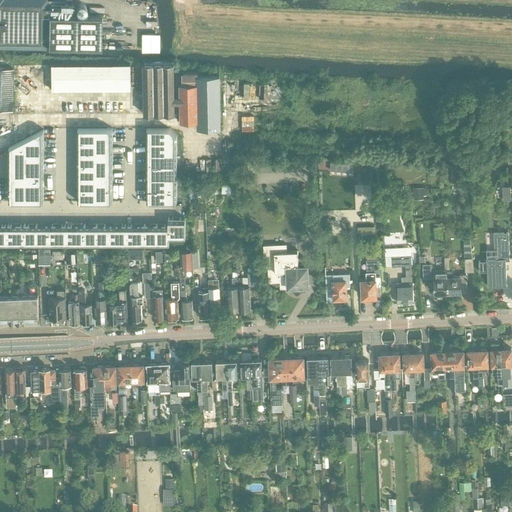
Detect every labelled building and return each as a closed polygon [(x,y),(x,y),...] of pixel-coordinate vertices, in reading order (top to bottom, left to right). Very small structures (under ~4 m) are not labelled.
[(0,0),(0,45),(2,46),(3,46),(5,46),(44,46),(100,47),(101,15),(45,14),(44,0),(0,0)] [(142,33),(142,50),(159,50),(159,33),(142,33)] [(143,80),(143,114),(175,113),(175,104),(175,101),(180,101),(180,95),(178,95),(174,95),(174,80),(174,64),(174,63),(142,63),(142,64),(143,80)] [(131,64),(51,64),(51,89),(131,89),(131,64)] [(0,108),(12,109),(13,68),(0,67),(0,108)] [(198,73),(187,73),(183,77),(183,85),(180,85),(180,95),(180,101),(181,121),(197,120),(197,128),(214,128),(214,131),(220,131),(220,128),(221,128),(220,75),(198,76),(198,73)] [(98,128),(78,128),(78,141),(98,141),(98,128)] [(113,128),(98,128),(98,141),(98,153),(113,153),(113,128)] [(169,128),(147,128),(147,141),(177,141),(177,134),(169,128)] [(44,129),(24,139),(24,153),(44,153),(44,129)] [(24,139),(9,147),(9,177),(24,177),(24,153),(24,139)] [(98,141),(78,141),(78,153),(98,153),(98,141)] [(177,141),(147,141),(147,153),(177,153),(177,141)] [(44,153),(24,153),(24,177),(44,176),(44,153)] [(98,153),(78,153),(77,165),(98,165),(98,153)] [(113,153),(98,153),(98,165),(97,177),(113,177),(113,153)] [(177,153),(147,153),(147,165),(177,165),(177,153)] [(98,165),(77,165),(78,177),(97,177),(98,165)] [(177,165),(147,165),(147,177),(177,177),(177,165)] [(376,166),(377,175),(388,174),(387,166),(376,166)] [(44,176),(24,177),(24,201),(44,201),(44,176)] [(24,177),(9,177),(9,201),(24,201),(24,177)] [(97,177),(78,177),(77,189),(97,188),(97,177)] [(113,177),(97,177),(97,188),(97,201),(113,201),(113,177)] [(177,177),(147,177),(147,189),(177,189),(177,177)] [(222,191),(231,192),(231,184),(222,183),(222,191)] [(97,188),(77,189),(78,201),(97,201),(97,188)] [(177,189),(147,189),(147,201),(177,201),(177,189)] [(185,217),(168,217),(168,224),(169,224),(169,237),(185,237),(185,217)] [(25,224),(7,224),(7,244),(25,244),(25,224)] [(37,224),(25,224),(25,244),(37,244),(37,224)] [(49,224),(37,224),(37,244),(49,244),(49,224)] [(67,224),(49,224),(49,244),(67,244),(67,224)] [(85,224),(67,224),(67,244),(85,244),(85,224)] [(97,224),(85,224),(85,244),(97,244),(97,224)] [(109,224),(97,224),(97,244),(109,244),(109,224)] [(127,224),(109,224),(109,244),(127,244),(127,224)] [(145,224),(127,224),(127,244),(145,244),(145,224)] [(157,224),(145,224),(145,244),(157,244),(157,224)] [(168,224),(157,224),(157,244),(168,244),(168,237),(169,237),(169,224),(168,224)] [(487,260),(479,260),(479,271),(487,271),(488,286),(507,285),(506,258),(509,258),(509,260),(510,260),(509,232),(494,233),(494,248),(494,249),(496,249),(497,258),(487,259),(487,260)] [(465,258),(473,257),(471,238),(465,239),(465,258)] [(287,243),(264,244),(265,265),(265,268),(268,267),(269,282),(281,281),(281,284),(288,284),(288,286),(300,286),(302,290),(306,290),(308,285),(308,265),(306,265),(305,265),(305,257),(298,257),(298,250),(287,251),(287,243)] [(179,249),(179,252),(180,268),(193,267),(192,251),(192,244),(187,244),(187,250),(181,250),(181,249),(179,249)] [(391,247),(385,247),(386,256),(392,256),(393,266),(406,265),(407,276),(403,276),(403,283),(397,283),(398,302),(414,301),(413,282),(412,282),(411,265),(412,265),(412,255),(401,255),(401,247),(391,247)] [(77,252),(76,252),(66,252),(67,262),(78,261),(77,252)] [(374,296),(377,296),(375,272),(380,271),(380,265),(379,252),(367,253),(367,259),(367,272),(368,279),(362,279),(363,296),(364,296),(364,299),(372,299),(371,296),(374,296)] [(50,254),(39,254),(39,264),(50,264),(50,254)] [(127,256),(120,257),(120,267),(128,267),(127,256)] [(435,292),(449,292),(448,276),(448,270),(450,270),(450,263),(449,256),(445,257),(445,263),(445,270),(435,270),(435,276),(435,283),(434,283),(434,286),(435,286),(435,292)] [(473,257),(465,258),(465,272),(474,271),(473,257)] [(431,263),(423,264),(424,277),(432,277),(431,263)] [(350,273),(339,273),(326,274),(326,266),(325,266),(327,302),(328,302),(328,296),(339,296),(339,298),(347,297),(347,286),(351,286),(350,273)] [(448,276),(449,292),(462,291),(468,290),(467,279),(468,279),(468,277),(467,277),(467,273),(460,274),(460,275),(453,275),(453,270),(450,270),(448,270),(448,276)] [(250,285),(252,285),(262,284),(259,271),(248,271),(248,276),(237,277),(240,310),(251,310),(250,285)] [(152,272),(143,273),(143,282),(144,282),(145,297),(153,296),(152,272)] [(186,300),(185,281),(185,277),(180,278),(180,280),(182,317),(193,316),(193,299),(186,300)] [(228,311),(240,310),(237,277),(232,277),(233,286),(226,286),(226,287),(226,289),(222,289),(223,296),(227,296),(228,311)] [(108,321),(106,289),(105,280),(99,281),(99,290),(100,290),(100,298),(95,298),(96,322),(108,321)] [(179,281),(171,282),(172,298),(165,299),(166,318),(179,317),(178,298),(180,296),(179,281)] [(214,282),(209,282),(209,287),(211,315),(221,315),(219,281),(214,282)] [(142,319),(141,303),(143,303),(143,296),(139,296),(138,283),(131,283),(130,284),(130,291),(132,320),(142,319)] [(203,290),(198,290),(200,316),(211,315),(209,287),(203,287),(203,290)] [(49,298),(49,318),(50,318),(51,319),(56,319),(57,318),(66,318),(65,289),(57,289),(57,298),(49,298)] [(78,294),(81,323),(92,322),(91,304),(86,304),(85,289),(79,289),(79,294),(78,294)] [(126,289),(120,290),(120,300),(108,301),(109,321),(119,321),(119,320),(128,319),(126,289)] [(164,318),(163,295),(163,289),(154,289),(155,319),(164,318)] [(81,323),(78,294),(78,293),(72,293),(73,301),(69,301),(70,323),(81,323)] [(29,295),(29,318),(39,318),(38,294),(29,295)] [(2,319),(11,318),(11,295),(1,295),(2,319)] [(11,318),(20,318),(20,295),(11,295),(11,318)] [(20,318),(29,318),(29,295),(20,295),(20,318)] [(501,348),(503,384),(508,384),(507,364),(511,363),(511,358),(511,347),(501,348)] [(478,349),(479,385),(484,384),(484,370),(489,370),(488,348),(478,349)] [(498,384),(503,384),(501,348),(491,348),(492,364),(493,374),(498,374),(498,384)] [(474,385),(479,385),(478,349),(467,349),(468,365),(473,365),(474,385)] [(438,378),(444,377),(443,350),(431,351),(432,376),(438,375),(438,378)] [(455,390),(455,386),(453,350),(443,350),(444,377),(450,377),(451,390),(455,390)] [(453,350),(455,386),(455,390),(465,389),(464,350),(453,350)] [(415,379),(420,379),(419,368),(424,367),(425,380),(431,379),(430,367),(424,367),(424,351),(413,352),(415,379)] [(416,400),(415,379),(413,352),(403,352),(404,368),(409,368),(410,380),(410,389),(407,389),(407,400),(416,400)] [(393,414),(391,388),(389,353),(379,353),(380,368),(374,368),(375,378),(384,378),(386,414),(393,414)] [(399,353),(389,353),(391,388),(396,388),(395,378),(401,377),(400,369),(399,353)] [(343,396),(342,385),(341,355),(331,356),(332,373),(337,373),(338,385),(337,385),(337,396),(343,396)] [(351,355),(341,355),(342,385),(343,385),(343,394),(347,394),(347,385),(347,382),(352,382),(352,372),(351,355)] [(292,357),(293,377),(304,376),(303,356),(292,357)] [(307,356),(308,374),(308,380),(314,380),(314,386),(319,386),(318,356),(307,356)] [(318,356),(319,386),(324,386),(323,373),(329,373),(328,356),(318,356)] [(269,358),(270,389),(271,404),(274,404),(278,404),(282,403),(281,389),(276,389),(275,378),(281,377),(281,357),(269,358)] [(281,377),(293,377),(292,357),(281,357),(281,377)] [(261,358),(251,359),(252,398),(253,398),(253,400),(259,400),(263,400),(263,388),(262,375),(262,374),(262,371),(261,358)] [(237,359),(226,360),(228,389),(228,404),(233,404),(232,377),(237,376),(237,359)] [(248,398),(252,398),(251,359),(241,359),(241,376),(247,376),(247,389),(248,389),(248,398)] [(205,409),(211,409),(213,409),(213,395),(208,395),(207,378),(213,377),(212,360),(202,361),(203,395),(204,395),(205,409)] [(223,390),(228,389),(226,360),(216,360),(217,377),(222,377),(223,390)] [(369,360),(355,360),(356,379),(357,386),(364,386),(370,385),(369,378),(370,378),(369,360)] [(176,370),(172,370),(173,389),(177,389),(177,390),(190,390),(190,380),(189,363),(190,363),(190,361),(188,361),(182,361),(182,362),(178,363),(178,367),(176,369),(176,370)] [(199,405),(199,404),(203,404),(204,404),(203,395),(202,361),(191,361),(192,378),(198,378),(198,390),(199,405)] [(147,380),(148,391),(148,394),(155,394),(156,401),(156,404),(160,403),(160,401),(159,394),(160,394),(160,390),(159,390),(158,362),(147,363),(147,380)] [(169,362),(158,362),(159,390),(160,390),(163,390),(170,390),(170,379),(169,362)] [(143,363),(131,364),(131,380),(144,379),(145,379),(145,363),(143,363)] [(105,385),(105,382),(104,364),(97,365),(97,366),(94,366),(95,385),(90,386),(91,414),(98,414),(98,406),(105,405),(104,385),(105,385)] [(104,364),(105,382),(111,381),(111,387),(116,387),(116,364),(104,364)] [(124,380),(131,380),(131,364),(118,364),(119,387),(125,386),(124,380)] [(74,386),(75,398),(80,398),(80,387),(87,386),(87,368),(86,368),(84,366),(80,366),(78,368),(74,368),(74,377),(74,386)] [(61,393),(60,378),(55,378),(55,370),(50,370),(50,369),(49,369),(48,367),(43,368),(42,369),(41,369),(41,370),(32,371),(33,388),(41,388),(51,388),(51,394),(61,393)] [(68,408),(68,400),(67,386),(71,386),(71,377),(71,368),(70,369),(68,367),(64,367),(63,369),(60,369),(60,378),(61,393),(61,400),(61,408),(68,408)] [(25,368),(15,369),(17,397),(26,397),(25,368)] [(5,374),(3,374),(3,379),(6,379),(6,397),(7,407),(17,406),(17,397),(15,369),(5,369),(5,374)] [(375,388),(367,389),(368,401),(369,401),(370,412),(376,411),(375,388)] [(127,394),(119,394),(119,392),(111,392),(112,403),(119,402),(120,414),(127,414),(127,394)] [(170,393),(171,403),(171,411),(181,411),(181,403),(181,395),(177,396),(177,393),(170,393)] [(446,400),(438,400),(438,413),(446,413),(446,400)] [(351,436),(346,436),(347,448),(352,448),(355,448),(354,435),(351,436)] [(120,451),(120,466),(129,466),(128,451),(120,451)] [(285,476),(285,459),(276,459),(276,471),(276,475),(279,475),(279,476),(285,476)] [(173,486),(173,478),(165,478),(165,487),(173,486)] [(459,482),(460,500),(465,500),(465,490),(472,490),(471,481),(459,482)] [(509,493),(501,494),(501,506),(510,505),(510,504),(509,493)] [(482,497),(479,497),(473,497),(474,508),(483,507),(482,497)] [(332,511),(333,501),(324,502),(323,511),(332,511)]
